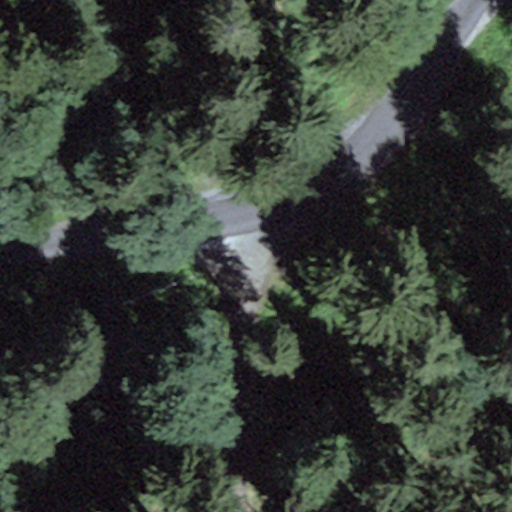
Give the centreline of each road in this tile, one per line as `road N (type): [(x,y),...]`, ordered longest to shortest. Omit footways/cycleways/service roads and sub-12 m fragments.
road 1 (unclassified): [(480,0),(413,102),(329,176),(226,221),(0,252)]
road 2 (track): [(226,221),(233,408),(226,511)]
